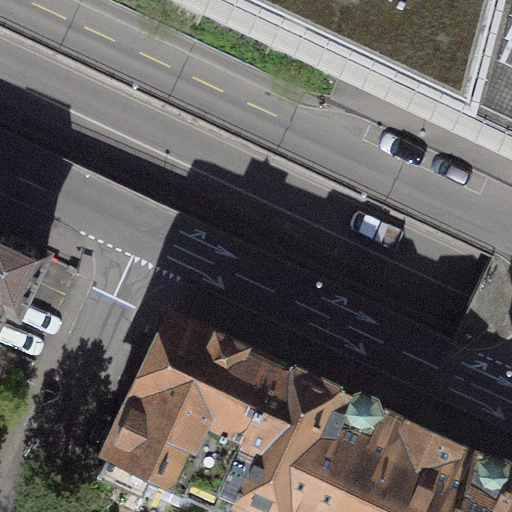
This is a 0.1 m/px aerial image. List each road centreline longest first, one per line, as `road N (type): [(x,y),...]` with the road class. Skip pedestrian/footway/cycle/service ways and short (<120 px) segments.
road 1 (primary): [(511,320),(0,79)]
road 2 (secondary): [(511,224),(29,0)]
road 3 (secondary): [(144,231),(458,377)]
road 4 (residential): [(144,231),(13,511)]
road 5 (secondary): [(0,163),(144,231)]
